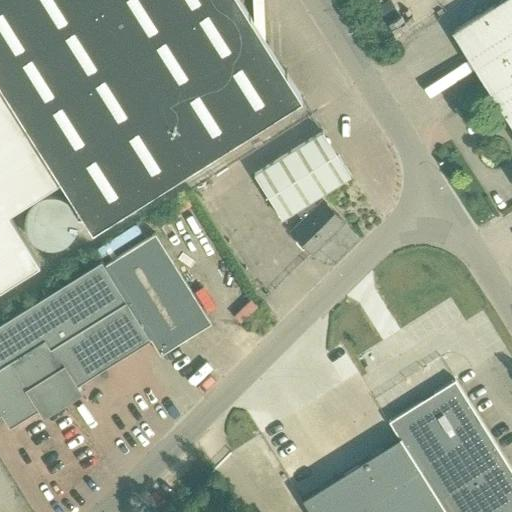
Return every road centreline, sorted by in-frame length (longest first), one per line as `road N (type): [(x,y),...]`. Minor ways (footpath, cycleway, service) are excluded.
road 1 (unclassified): [(92,511),(434,182)]
road 2 (unclassified): [(434,182),(325,0)]
road 3 (unclassified): [(511,306),(434,182)]
